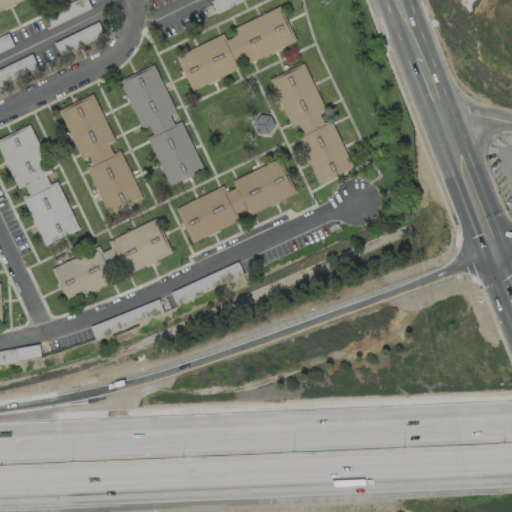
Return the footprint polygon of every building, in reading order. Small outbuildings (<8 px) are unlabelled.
[(0,0),(0,8),(21,0),(0,0)] [(295,44),(280,7),(231,26),(235,35),(225,39),(223,35),(176,54),(189,87),(295,44)] [(351,167),(329,115),(326,116),(303,63),(269,77),(290,127),(297,124),(302,135),(297,137),(316,182),(351,167)] [(118,79),(139,128),(147,124),(151,134),(146,137),(166,184),(201,169),(181,121),(172,125),(167,113),(173,111),(154,64),(118,79)] [(58,108),(78,157),(86,153),(91,163),(85,166),(105,214),(140,199),(120,149),(111,153),(107,142),(112,140),(93,94),(58,108)] [(78,230),(57,180),(48,183),(44,174),(49,172),(29,124),(0,136),(0,151),(15,189),(24,185),(27,194),(22,196),(42,245),(78,230)] [(294,196),(278,159),(225,181),(227,184),(175,206),(189,240),(294,196)] [(170,254),(156,218),(106,238),(110,248),(101,251),(99,247),(52,266),(66,301),(117,280),(115,276),(170,254)]
